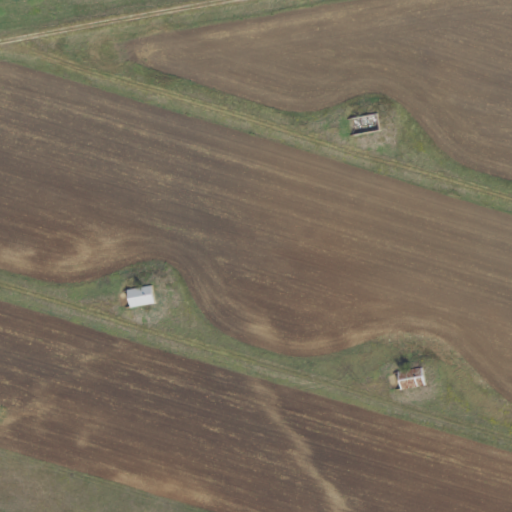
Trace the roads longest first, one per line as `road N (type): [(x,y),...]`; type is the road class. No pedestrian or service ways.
road 1 (track): [(0,280),(511,437)]
road 2 (track): [(511,196),(0,40)]
road 3 (track): [(0,38),(215,0)]
